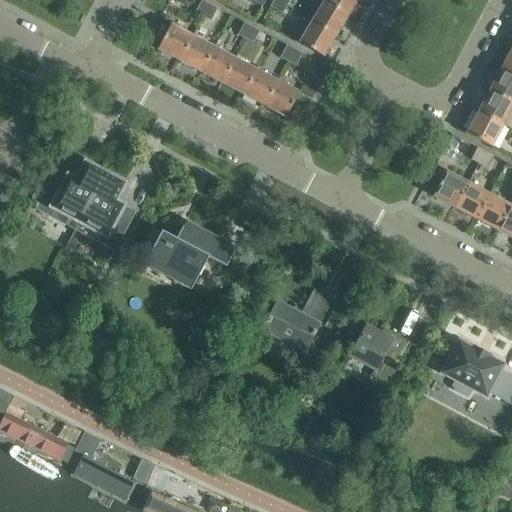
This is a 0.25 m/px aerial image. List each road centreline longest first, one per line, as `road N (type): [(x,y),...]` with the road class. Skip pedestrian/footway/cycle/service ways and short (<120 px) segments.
road 1 (residential): [(340,199),(86,61)]
road 2 (residential): [(511,291),(340,199)]
road 3 (residential): [(497,0),(440,105),(412,96)]
road 4 (residential): [(388,105),(379,75),(361,57),(396,0)]
